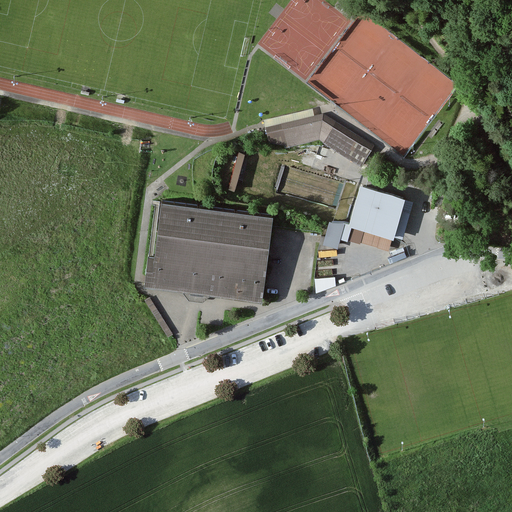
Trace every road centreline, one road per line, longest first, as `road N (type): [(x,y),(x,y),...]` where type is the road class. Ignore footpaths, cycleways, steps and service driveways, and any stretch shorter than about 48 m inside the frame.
road 1 (residential): [(0,458),(87,398),(422,261)]
road 2 (track): [(463,49),(448,171),(435,192)]
